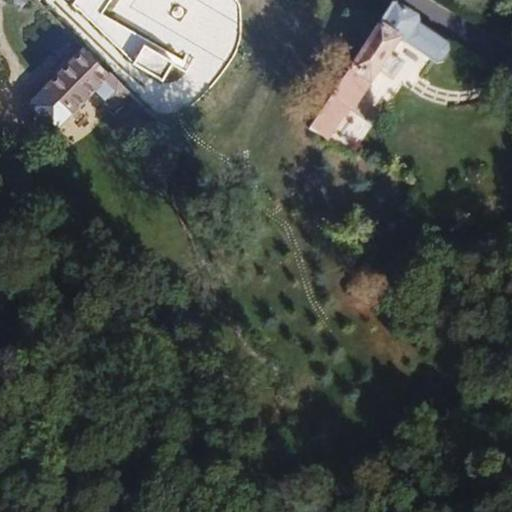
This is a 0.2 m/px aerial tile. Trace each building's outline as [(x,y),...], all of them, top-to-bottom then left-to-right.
[(10,0),(19,9),(27,0),(10,0)] [(62,0),(112,50),(164,83),(179,60),(103,12),(110,0),(62,0)] [(322,135),(343,104),(353,111),(362,98),(381,69),(384,72),(392,59),(389,56),(400,40),(436,63),(443,62),(451,51),(449,44),(414,21),(416,19),(392,4),(310,129),(322,135)] [(95,88),(114,107),(129,92),(84,47),(27,105),(53,131),(95,88)] [(384,72),(392,77),(401,64),(392,59),(384,72)] [(352,113),(371,125),(381,110),(362,98),(353,111),(352,113)] [(155,153),(161,159),(172,148),(166,142),(155,153)] [(403,311),(386,300),(379,311),(396,322),(403,311)]
